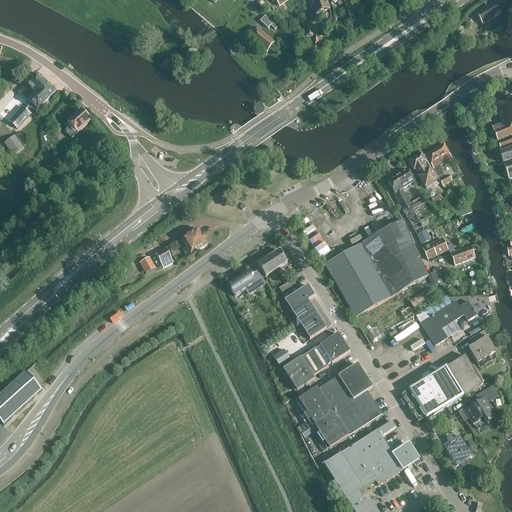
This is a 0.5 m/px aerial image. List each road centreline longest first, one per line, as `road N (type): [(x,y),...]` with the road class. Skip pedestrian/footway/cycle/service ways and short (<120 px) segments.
road 1 (unclassified): [(463,511),(272,215)]
road 2 (primary): [(175,193),(413,27)]
road 3 (tertiary): [(272,215),(479,81),(511,68)]
road 4 (tertiary): [(87,353),(272,215)]
road 5 (unclassified): [(0,39),(43,61),(99,107)]
